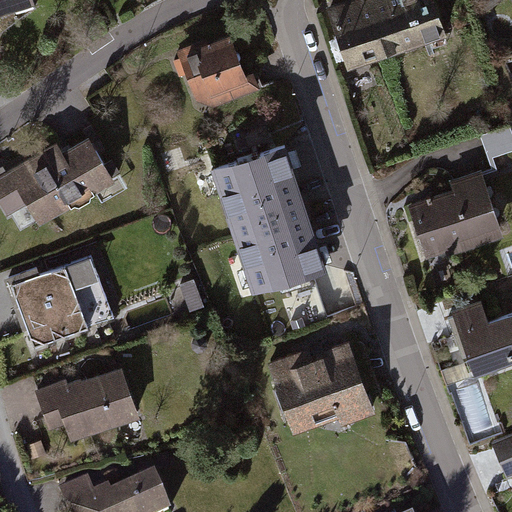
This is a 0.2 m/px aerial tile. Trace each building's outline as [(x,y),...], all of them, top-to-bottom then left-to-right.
[(32,0),(0,0),(0,25),(37,14),(32,0)] [(352,63),(403,45),(388,0),(358,0),(330,10),(349,66),(353,64),(352,63)] [(388,0),(403,45),(444,32),(433,0),(388,0)] [(239,53),(236,52),(231,38),(175,59),(179,71),(186,68),(196,94),(210,88),(216,102),(258,86),(253,74),(246,77),(240,61),(241,57),(239,53)] [(491,155),(511,147),(511,129),(510,124),(483,133),(487,145),(491,155)] [(91,142),(99,138),(92,126),(84,130),(89,139),(63,154),(57,145),(8,174),(3,166),(0,168),(0,197),(8,211),(28,200),(40,221),(120,172),(113,160),(105,165),(91,142)] [(325,265),(285,145),(215,168),(254,288),(325,265)] [(445,244),(499,225),(481,171),(453,181),(456,191),(432,199),(431,196),(428,197),(429,200),(411,206),(428,256),(447,250),(445,244)] [(34,347),(114,317),(91,255),(40,274),(37,267),(9,277),(34,347)] [(511,314),(482,325),(476,308),(449,318),(459,347),(465,345),(476,375),(499,366),(496,360),(509,355),(510,357),(511,356),(511,314)] [(343,420),(372,410),(349,345),(296,363),(294,357),(272,366),(291,417),(333,402),(337,413),(340,412),(343,420)] [(73,436),(137,413),(121,369),(77,385),(76,381),(76,384),(69,386),(67,380),(38,391),(48,416),(63,410),(73,436)] [(511,436),(495,444),(508,474),(511,472),(511,436)] [(164,511),(169,510),(155,475),(111,493),(108,487),(93,493),(87,478),(62,489),(71,511),(164,511)]
